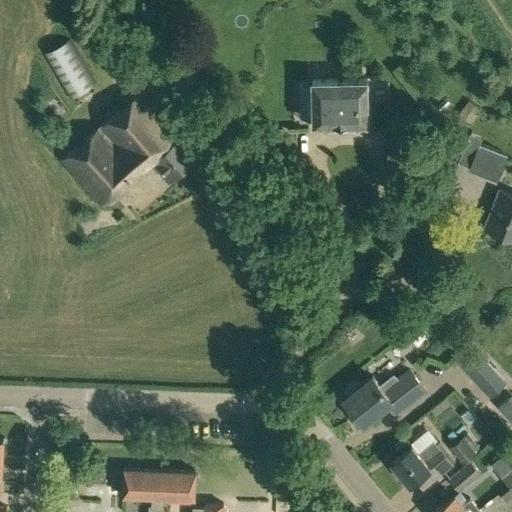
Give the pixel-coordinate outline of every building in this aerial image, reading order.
[(70,97),(97,82),(70,38),(43,53),(70,97)] [(368,121),(368,78),(312,79),(313,122),(368,121)] [(168,180),(197,155),(141,90),(61,158),(101,205),(152,162),(168,180)] [(507,154),(478,143),(468,168),(467,171),(496,183),(507,154)] [(293,179),(270,181),(273,219),(295,217),(293,179)] [(511,194),(499,189),(485,226),(511,237),(511,194)] [(506,382),(486,362),(470,377),(490,397),(506,382)] [(393,414),(425,389),(409,369),(384,390),(372,375),(360,384),(356,379),(344,389),(348,394),(342,399),(361,424),(386,405),(393,414)] [(511,400),(509,398),(500,407),(511,420),(511,400)] [(463,460),(474,451),(462,437),(451,445),(463,460)] [(411,445),(390,462),(408,484),(414,479),(422,488),(451,464),(439,450),(432,442),(419,454),(411,445)] [(459,491),(480,473),(470,461),(470,460),(448,479),(459,491)] [(511,467),(501,476),(509,487),(511,484),(511,467)] [(221,511),(222,503),(204,503),(204,507),(192,506),(191,511),(162,511),(163,497),(194,499),(195,471),(123,468),(123,470),(122,496),(149,497),(148,511),(221,511)] [(511,484),(509,487),(500,495),(501,496),(506,502),(511,496),(511,484)] [(474,511),(479,509),(469,497),(461,505),(452,494),(430,511),(474,511)]
